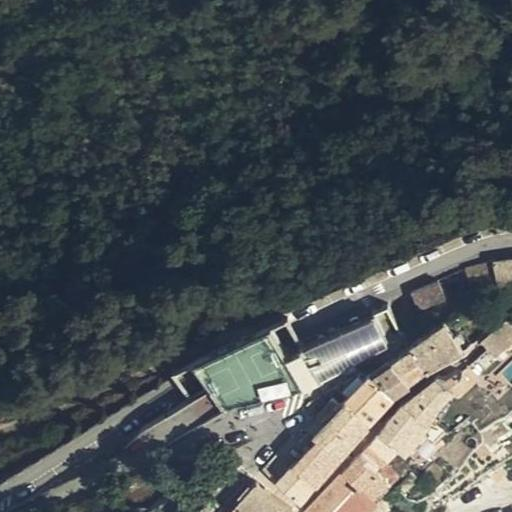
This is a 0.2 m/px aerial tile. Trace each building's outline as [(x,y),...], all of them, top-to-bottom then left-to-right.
[(497,276),(511,273),(511,246),(494,248),(496,266),(497,276)] [(473,275),(496,266),(494,248),(467,259),(473,275)] [(422,301),(448,288),(440,270),(413,283),(418,292),(422,301)] [(454,297),(436,308),(452,336),(470,324),(454,297)] [(511,336),(511,302),(495,327),(500,331),(510,338),(511,336)] [(428,314),(419,321),(437,347),(452,336),(436,308),(428,314)] [(203,350),(185,358),(189,366),(197,382),(178,392),(188,410),(206,400),(209,406),(287,383),(307,372),(288,335),(274,343),(264,323),(261,318),(203,350)] [(339,354),(321,318),(288,335),(307,372),(339,354)] [(419,321),(402,335),(421,358),(437,347),(419,321)] [(402,335),(385,350),(405,370),(421,358),(402,335)] [(385,350),(383,348),(376,355),(366,366),(375,373),(364,384),(380,399),(405,370),(385,350)] [(359,362),(364,368),(366,366),(376,355),(371,351),(359,362)] [(470,368),(460,360),(458,359),(453,364),(439,363),(407,392),(433,412),(444,397),(458,379),(461,380),(470,368)] [(364,368),(354,379),(345,388),(337,396),(362,419),(380,399),(364,384),(375,373),(366,366),(364,368)] [(347,372),(338,381),(345,388),(354,379),(347,372)] [(338,381),(330,390),(333,393),(337,396),(345,388),(338,381)] [(425,426),(433,412),(407,392),(394,405),(384,423),(403,439),(408,442),(425,426)] [(337,396),(333,393),(321,406),(322,407),(326,410),(337,396)] [(326,410),(328,412),(351,432),(362,419),(337,396),(326,410)] [(328,412),(307,438),(330,457),(351,432),(328,412)] [(403,439),(384,423),(373,436),(391,455),(403,439)] [(307,438),(290,457),(314,477),(330,457),(307,438)] [(392,473),(363,447),(309,508),(313,511),(357,511),(364,507),(369,504),(370,503),(382,494),(378,488),(392,473)] [(256,511),(277,486),(264,474),(254,485),(231,511),(256,511)] [(256,511),(290,511),(297,503),(277,486),(256,511)] [(386,496),(370,503),(369,504),(373,511),(380,507),(383,509),(391,503),(386,496)]
